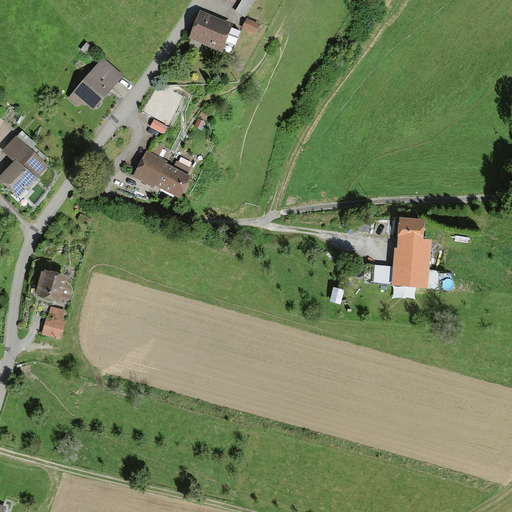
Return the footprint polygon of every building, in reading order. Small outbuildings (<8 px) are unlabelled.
[(255,0),(241,0),(235,11),(245,17),(255,0)] [(233,24),(201,11),(189,38),(222,52),(233,24)] [(260,25),(247,17),(242,27),(255,34),(260,25)] [(119,78),(102,64),(74,98),(91,112),(119,78)] [(168,130),(155,123),(151,129),(164,137),(168,130)] [(0,182),(0,185),(17,201),(47,168),(15,139),(4,151),(18,164),(0,182)] [(163,147),(156,143),(151,151),(159,155),(163,147)] [(149,155),(137,179),(183,201),(193,182),(166,168),(168,165),(149,155)] [(189,172),(195,160),(184,155),(178,167),(189,172)] [(426,226),(401,224),(397,283),(422,285),(426,226)] [(439,288),(440,270),(431,270),(431,288),(439,288)] [(64,279),(43,274),(37,299),(57,304),(64,279)] [(336,285),(332,300),(342,303),(345,288),(336,285)] [(44,336),(58,339),(64,314),(50,310),(44,336)]
